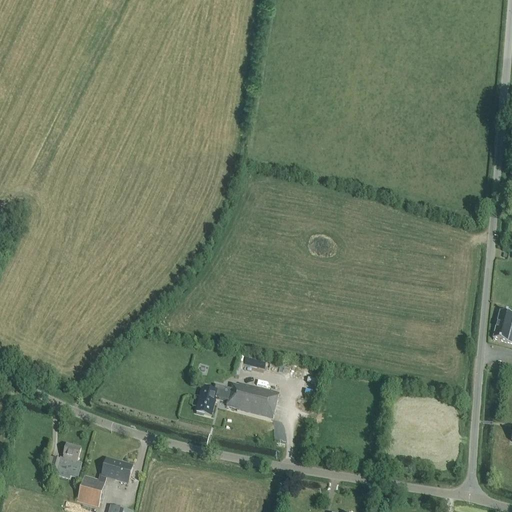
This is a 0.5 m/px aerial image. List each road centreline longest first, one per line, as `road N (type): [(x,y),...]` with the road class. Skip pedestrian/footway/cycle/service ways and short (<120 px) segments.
road 1 (unclassified): [(468,499),(511,10)]
road 2 (unclassified): [(468,499),(197,450),(77,413),(0,373)]
